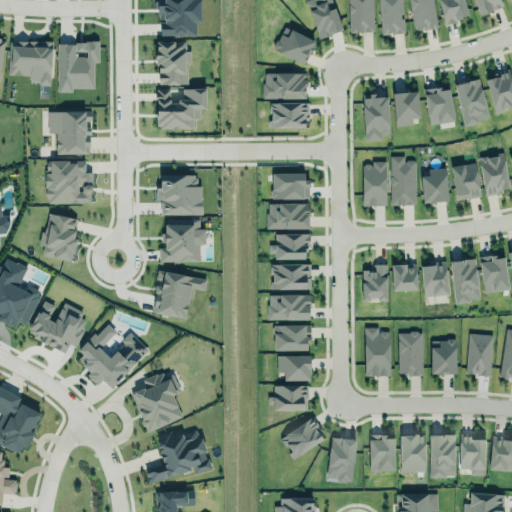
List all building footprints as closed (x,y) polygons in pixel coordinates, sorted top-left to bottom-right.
[(156,0),(157,36),(195,35),(195,22),(200,22),(199,0),(156,0)] [(318,38),(342,30),(331,0),(305,0),(308,9),(318,38)] [(347,0),(348,32),(373,31),(372,0),(347,0)] [(403,33),(401,0),(378,0),(379,34),(403,33)] [(436,27),(431,0),(407,0),(413,30),(436,27)] [(464,0),(467,13),(460,15),(460,17),(456,18),(456,20),(444,23),(439,0),(464,0)] [(473,0),(501,0),(503,4),(479,14),(473,0)] [(272,50),(304,64),(314,40),(282,26),(272,50)] [(11,41),(10,56),(7,56),(6,74),(28,75),(28,77),(37,78),(38,83),(48,84),(50,44),(45,42),(33,42),(35,37),(29,37),(30,43),(23,42),(26,38),(22,37),(16,38),(19,41),(11,41)] [(157,84),(188,84),(187,50),(185,50),(184,41),(156,41),(157,84)] [(93,88),(93,62),(98,62),(98,42),(56,42),(56,91),(70,92),(70,88),(93,88)] [(263,72),(263,81),(261,85),(261,96),(305,96),(305,78),(303,72),(275,70),(275,73),(263,72)] [(493,112),(511,108),(511,83),(509,72),(485,77),(493,112)] [(454,84),(463,125),(487,119),(478,78),(454,84)] [(423,90),(428,125),(453,121),(448,86),(423,90)] [(205,88),(181,88),(181,101),(169,101),(169,89),(155,89),(155,128),(192,128),(192,119),(199,119),(199,108),(205,108),(205,88)] [(392,92),(393,126),(411,125),(411,117),(418,117),(417,91),(392,92)] [(388,138),(387,96),(362,96),(363,138),(388,138)] [(305,126),(269,126),(269,102),(308,102),(308,119),(305,119),(305,126)] [(47,133),(55,133),(55,154),(90,153),(89,111),(47,112),(47,133)] [(484,195),(509,190),(502,153),(477,157),(484,195)] [(388,154),(403,154),(403,160),(404,159),(410,159),(413,160),(414,203),(403,203),(403,201),(395,201),(396,203),(389,203),(388,154)] [(45,203),(90,202),(89,170),(84,170),(83,157),(50,158),(50,169),(44,169),(45,203)] [(474,161),(480,195),(468,197),(468,196),(456,199),(450,166),(474,161)] [(361,163),(361,205),(385,205),(385,162),(361,163)] [(421,202),(447,201),(445,167),(427,168),(427,175),(420,176),(421,202)] [(307,173),(270,173),(270,198),(307,198),(307,173)] [(159,215),(201,214),(200,184),(195,185),(195,174),(159,175),(159,185),(155,185),(155,201),(159,200),(159,215)] [(266,202),(302,201),(303,211),(307,211),(308,225),(264,227),(263,212),(267,211),(266,202)] [(77,219),(46,213),(40,245),(42,246),(40,255),(71,261),(76,239),(73,238),(77,219)] [(0,232),(8,232),(6,215),(0,215),(0,214),(0,232)] [(164,247),(158,248),(158,262),(198,261),(198,244),(204,244),(204,228),(199,228),(198,218),(163,219),(164,247)] [(308,233),(274,233),(274,244),(269,245),(269,252),(274,252),(274,259),(304,258),(304,249),(309,249),(308,233)] [(478,256),(496,253),(496,257),(504,256),(509,288),(484,291),(478,256)] [(449,260),(474,257),(479,297),(469,299),(470,301),(455,303),(449,260)] [(25,266),(5,258),(0,270),(0,320),(14,327),(16,321),(25,324),(38,292),(18,284),(25,266)] [(432,261),(445,259),(448,293),(423,296),(420,265),(432,264),(432,261)] [(310,288),(310,263),(273,263),(273,281),(271,281),(271,288),(310,288)] [(361,268),(361,300),(369,300),(369,296),(377,296),(377,300),(386,300),(386,263),(373,263),(373,268),(361,268)] [(390,264),(415,263),(417,289),(392,290),(390,264)] [(150,312),(186,318),(191,288),(203,290),(205,279),(158,270),(150,312)] [(309,295),(267,294),(266,319),(308,320),(309,295)] [(63,302),(54,322),(47,319),(54,305),(42,300),(26,334),(64,352),(68,344),(72,346),(87,313),(63,302)] [(106,322),(113,328),(113,331),(112,334),(102,344),(109,351),(121,341),(119,339),(128,330),(145,346),(144,350),(110,384),(102,376),(96,382),(87,375),(87,372),(89,368),(83,361),(85,354),(77,345),(86,337),(93,331),(95,333),(106,322)] [(273,350),(308,350),(308,325),(273,324),(273,350)] [(364,375),(389,375),(388,331),(377,331),(377,327),(363,327),(364,375)] [(498,376),(511,378),(511,329),(505,328),(498,376)] [(396,332),(397,374),(421,374),(420,331),(396,332)] [(468,332),(493,334),(489,375),(477,374),(477,373),(465,372),(468,332)] [(430,374),(455,373),(454,339),(429,340),(430,374)] [(309,355),(276,355),(276,372),(282,372),(282,380),(309,380),(309,355)] [(181,417),(172,395),(179,392),(172,373),(164,377),(162,371),(141,379),(144,387),(129,393),(145,432),(181,417)] [(0,439),(0,383),(20,395),(18,398),(38,409),(38,414),(30,426),(31,429),(31,432),(29,438),(25,439),(24,442),(20,440),(16,448),(0,439)] [(271,385),(271,401),(272,401),(272,410),(306,410),(306,384),(271,385)] [(278,438),(292,459),(324,437),(310,417),(278,438)] [(148,481),(191,467),(193,472),(209,465),(195,424),(179,428),(178,423),(153,431),(158,455),(142,461),(148,481)] [(379,431),(379,436),(369,436),(369,469),(376,469),(376,465),(392,465),(392,434),(385,434),(384,431),(379,431)] [(460,433),(472,433),(472,435),(485,435),(484,474),(470,474),(470,467),(459,467),(460,433)] [(425,471),(424,434),(398,435),(399,471),(425,471)] [(454,476),(454,434),(428,434),(428,477),(454,476)] [(352,480),(354,438),(328,437),(326,479),(352,480)] [(511,470),(511,438),(490,437),(488,470),(511,470)] [(0,503),(1,504),(2,492),(14,493),(14,490),(15,490),(16,481),(15,481),(15,479),(7,478),(9,467),(4,466),(4,465),(3,465),(3,459),(0,458),(0,503)] [(175,511),(175,505),(193,504),(192,490),(158,492),(159,504),(156,504),(155,511),(175,511)] [(400,492),(427,492),(427,511),(397,511),(397,506),(400,505),(400,492)] [(469,502),(470,492),(503,494),(503,506),(501,506),(501,511),(462,511),(463,502),(469,502)] [(313,511),(273,511),(273,505),(280,504),(280,497),(313,496),(313,511)]
